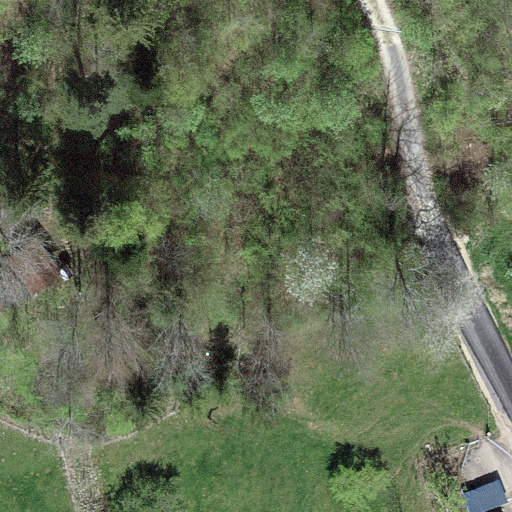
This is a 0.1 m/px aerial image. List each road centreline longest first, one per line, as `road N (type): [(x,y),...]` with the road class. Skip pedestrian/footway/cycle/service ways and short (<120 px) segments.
road 1 (track): [(437,257),(389,45),(366,0)]
road 2 (track): [(511,427),(437,257)]
